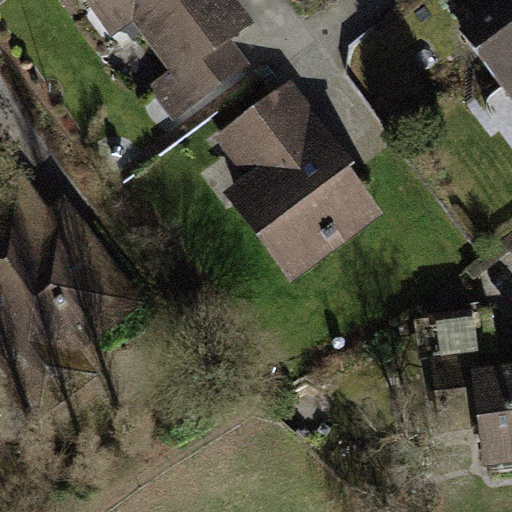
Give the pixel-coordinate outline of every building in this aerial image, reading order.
[(227,0),(90,0),(96,8),(106,0),(123,0),(178,73),(157,89),(176,114),(241,66),(223,42),(246,24),(227,0)] [(511,0),(510,0),(464,35),(503,88),(511,81),(511,0)] [(278,169),(239,198),(292,272),(369,214),(345,182),(347,176),(347,169),(344,164),(341,161),(337,159),(332,159),(327,159),(324,161),(311,145),(315,142),(284,101),(235,137),(254,163),(266,155),(278,169)] [(65,350),(129,302),(75,230),(59,242),(18,188),(0,201),(0,349),(42,406),(83,375),(65,350)] [(511,232),(502,241),(511,253),(511,252),(511,232)] [(492,311),(429,318),(441,412),(480,407),(487,463),(511,459),(511,374),(478,379),(475,354),(497,351),(492,311)]
